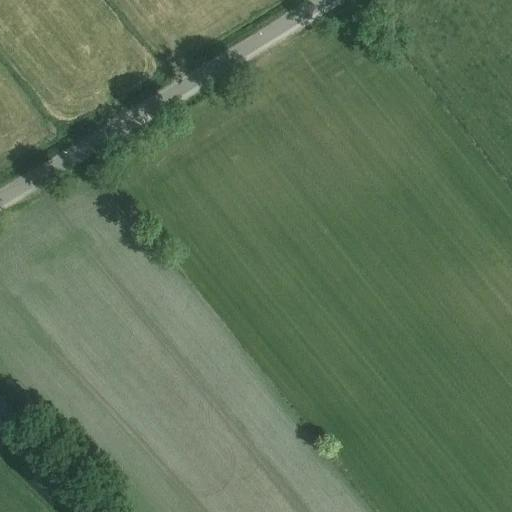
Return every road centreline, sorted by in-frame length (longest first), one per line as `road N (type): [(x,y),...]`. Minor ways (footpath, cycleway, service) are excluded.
road 1 (unclassified): [(0,196),(322,0)]
road 2 (unclassified): [(97,511),(0,404)]
